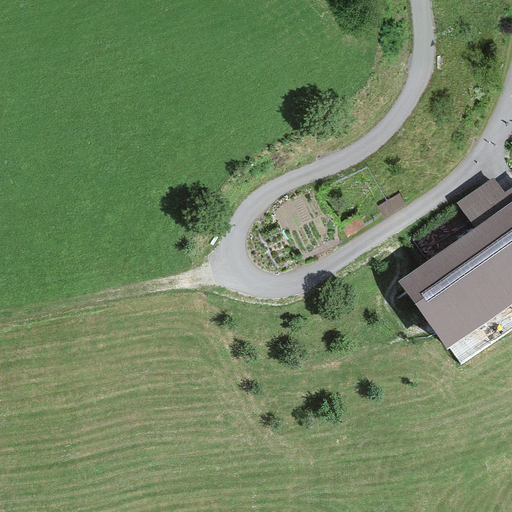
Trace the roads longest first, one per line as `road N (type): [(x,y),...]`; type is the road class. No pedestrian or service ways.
road 1 (track): [(511,101),(483,157),(442,198),(307,281),(278,287),(248,274),(236,257),(247,211),(268,193),(344,165),(405,105),(421,71),(419,0)]
road 2 (track): [(0,318),(201,280),(236,257)]
